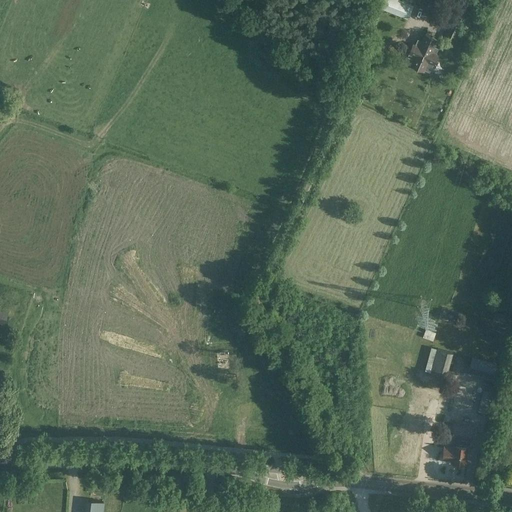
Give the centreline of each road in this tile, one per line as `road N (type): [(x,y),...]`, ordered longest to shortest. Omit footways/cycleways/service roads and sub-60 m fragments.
road 1 (tertiary): [(227,466),(0,457)]
road 2 (tertiary): [(511,498),(358,481)]
road 3 (tertiary): [(227,466),(291,485),(358,481)]
road 4 (tertiary): [(358,481),(227,466)]
